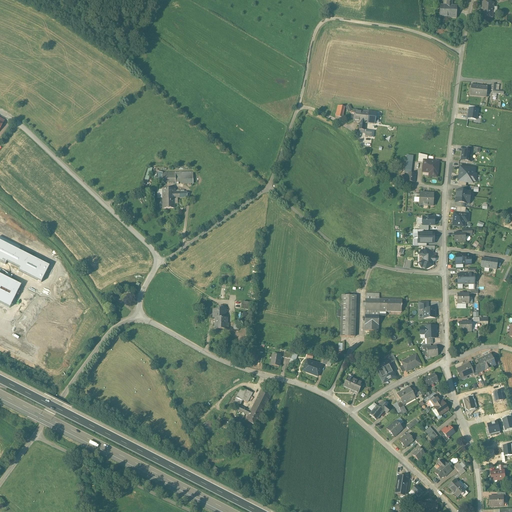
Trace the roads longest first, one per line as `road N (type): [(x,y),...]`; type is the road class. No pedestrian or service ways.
road 1 (motorway): [(267,511),(0,376)]
road 2 (motorway): [(0,395),(228,511)]
road 3 (residential): [(299,104),(325,19),(422,32),(462,54)]
road 4 (residential): [(350,413),(301,382),(243,369),(140,319)]
road 5 (residential): [(0,112),(156,260)]
road 6 (residential): [(269,185),(358,258),(444,273)]
road 7 (residential): [(34,436),(195,511)]
road 8 (unclassified): [(299,104),(351,128),(385,174),(445,188)]
road 9 (residential): [(140,319),(111,329),(34,436)]
road 10 (residential): [(446,360),(477,471),(479,511)]
road 11 (residential): [(455,511),(350,413)]
road 12 (residential): [(156,260),(269,185)]
road 13 (residential): [(462,54),(445,188)]
